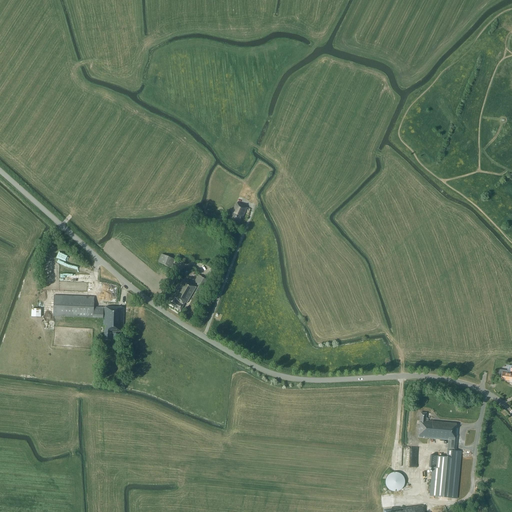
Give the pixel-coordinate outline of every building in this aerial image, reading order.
[(239,205),(236,203),(231,213),(232,214),(229,219),(239,223),(241,218),(242,218),(247,208),(239,204),(239,205)] [(171,267),(174,259),(161,254),(158,262),(171,267)] [(201,294),(208,281),(202,277),(199,275),(195,282),(199,285),(196,291),(201,294)] [(187,303),(194,290),(196,287),(183,280),(174,295),(176,296),(171,305),(180,311),(185,302),(187,303)] [(123,332),(124,308),(93,307),(94,296),(54,295),(53,316),(93,317),(104,318),(103,327),(104,327),(103,340),(110,340),(111,332),(113,332),(113,339),(118,339),(118,332),(123,332)] [(31,318),(41,319),(41,311),(31,310),(31,318)] [(500,370),(499,375),(502,376),(502,380),(511,381),(511,373),(510,373),(510,371),(511,372),(511,367),(511,365),(508,365),(507,371),(500,370)] [(420,413),(418,437),(423,438),(448,440),(447,445),(447,450),(446,457),(433,456),(430,456),(429,467),(432,468),(430,496),(457,498),(461,451),(456,451),(456,447),(457,428),(456,428),(456,424),(427,421),(427,419),(425,419),(426,414),(420,413)] [(387,474),(386,491),(403,492),(404,475),(387,474)]
